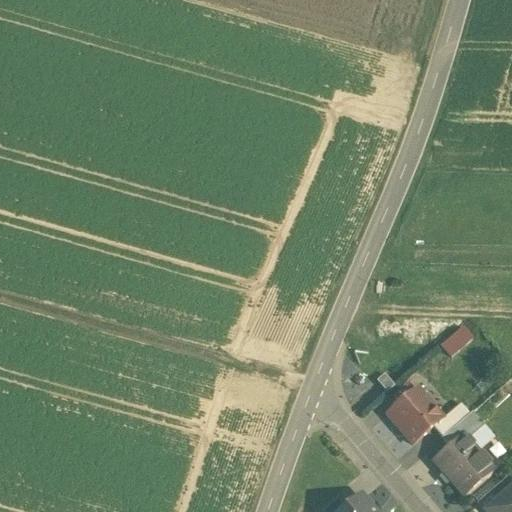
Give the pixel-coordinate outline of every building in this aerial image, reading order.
[(462,331),(441,349),(450,360),(471,342),(462,331)] [(384,377),(377,384),(387,396),(394,389),(384,377)] [(416,392),(387,418),(412,448),(432,430),(442,422),(416,392)] [(432,430),(442,441),(469,418),(460,407),(442,422),(432,430)] [(469,418),(442,441),(450,450),(464,437),(468,443),(484,429),(472,415),(469,418)] [(450,450),(433,465),(463,500),(494,473),(468,443),(464,437),(450,450)] [(511,511),(511,489),(486,511),(511,511)] [(345,511),(337,502),(324,511),(345,511)] [(370,511),(362,502),(349,511),(370,511)]
